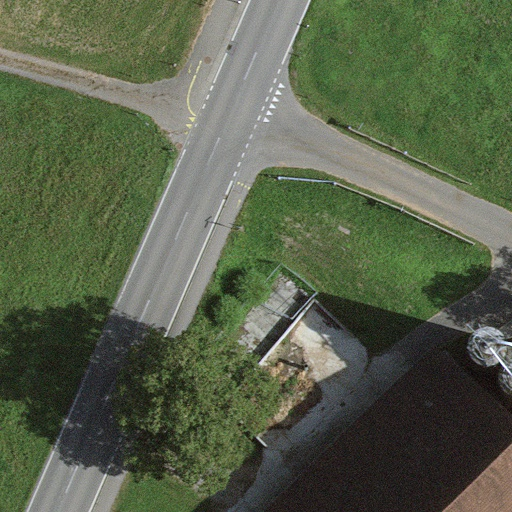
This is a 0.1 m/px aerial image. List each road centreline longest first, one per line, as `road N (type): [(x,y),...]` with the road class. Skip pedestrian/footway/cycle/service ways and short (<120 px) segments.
road 1 (tertiary): [(240,105),(65,511)]
road 2 (unclassified): [(511,238),(240,105)]
